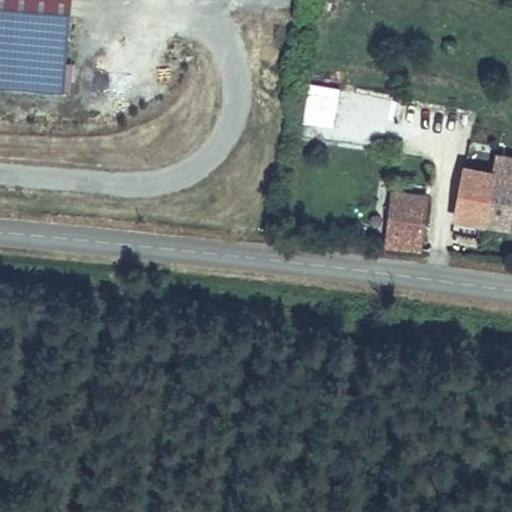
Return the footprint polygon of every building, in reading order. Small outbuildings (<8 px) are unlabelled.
[(0,0),(0,84),(62,88),(67,0),(0,0)] [(302,121),(333,123),(334,111),(303,108),(302,121)] [(491,171),(511,173),(511,152),(496,150),(491,171)] [(511,226),(511,173),(491,171),(463,170),(457,218),(511,226)] [(390,205),(389,215),(424,222),(425,208),(390,205)] [(424,222),(389,215),(384,247),(419,253),(424,222)]
